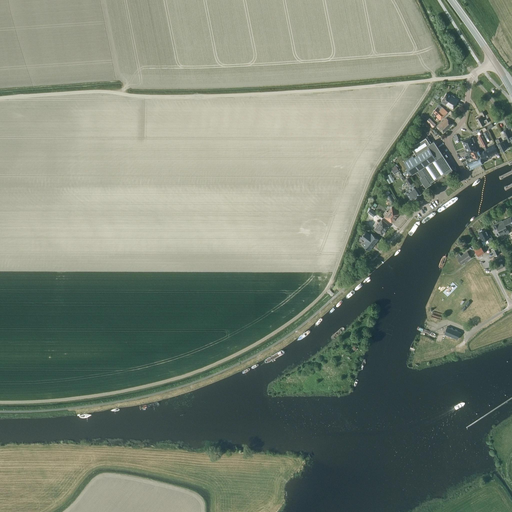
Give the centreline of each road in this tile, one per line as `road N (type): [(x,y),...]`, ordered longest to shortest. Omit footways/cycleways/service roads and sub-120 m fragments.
road 1 (track): [(470,76),(237,95),(0,98)]
road 2 (residential): [(413,215),(462,176),(449,137),(464,118),(472,74)]
